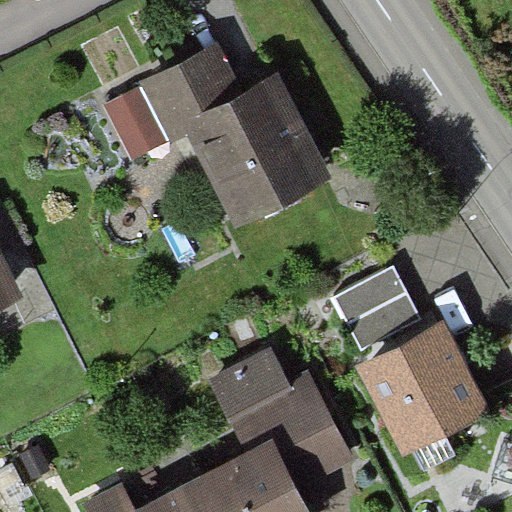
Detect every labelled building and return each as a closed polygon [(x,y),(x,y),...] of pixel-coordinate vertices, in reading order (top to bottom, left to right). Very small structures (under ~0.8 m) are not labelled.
[(134,149),(188,122),(238,217),(334,166),(278,60),(243,78),(221,35),(143,75),(147,83),(110,103),(134,149)] [(0,293),(21,284),(0,239),(0,293)] [(422,319),(392,261),(333,292),(363,349),(422,319)] [(491,397),(445,307),(422,319),(363,349),(357,352),(402,441),(411,437),(425,465),(458,448),(444,421),(491,397)] [(311,367),(292,377),(271,338),(209,370),(231,412),(253,401),(268,430),(204,463),(229,511),(321,511),(322,511),(303,475),(354,449),(311,367)] [(229,511),(204,463),(139,497),(125,472),(84,493),(94,511),(229,511)]
